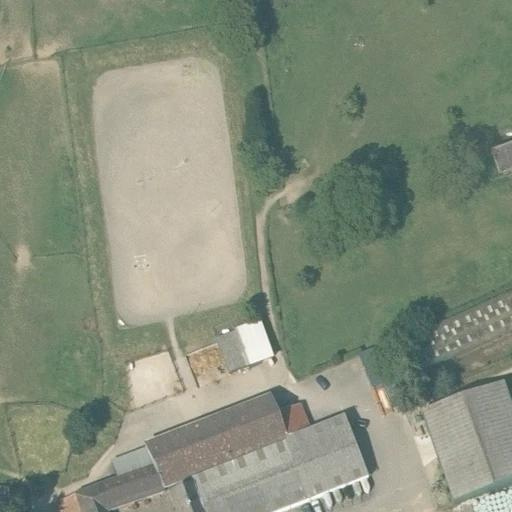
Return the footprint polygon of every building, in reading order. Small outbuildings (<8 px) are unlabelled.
[(511,152),(491,160),(498,181),(511,175),(511,152)] [(511,333),(511,293),(405,341),(420,374),(511,333)] [(214,339),(228,377),(271,361),(258,323),(214,339)] [(418,410),(447,503),(511,483),(511,415),(502,383),(418,410)] [(169,489),(190,481),(287,443),(277,418),(271,401),(144,450),(146,451),(153,470),(161,492),(163,491),(169,489)] [(300,409),(277,418),(287,443),(309,433),(300,409)] [(287,443),(190,481),(201,511),(285,511),(367,480),(344,420),(309,433),(287,443)] [(110,465),(116,483),(153,470),(146,451),(110,465)] [(161,492),(153,470),(116,483),(57,506),(59,511),(115,511),(164,494),(163,491),(161,492)] [(169,498),(174,511),(201,511),(190,481),(169,489),(172,497),(169,498)] [(0,507),(23,508),(23,489),(0,489),(0,507)]
